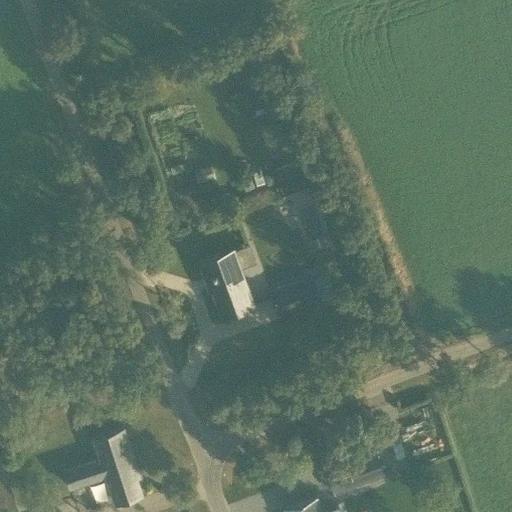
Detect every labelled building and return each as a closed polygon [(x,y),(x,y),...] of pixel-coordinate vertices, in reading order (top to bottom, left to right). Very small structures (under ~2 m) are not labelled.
[(284,120),(261,128),(271,154),(294,145),(284,120)] [(272,163),(279,177),(305,166),(299,151),(272,163)] [(281,181),(290,210),(316,202),(307,172),(281,181)] [(334,181),(317,187),(323,203),(340,197),(334,181)] [(232,248),(218,253),(199,260),(209,289),(212,288),(222,316),(253,304),(232,248)] [(311,274),(305,277),(269,290),(279,316),(321,301),(311,274)] [(0,382),(12,377),(9,370),(33,358),(23,338),(0,349),(0,382)] [(93,438),(98,455),(100,459),(63,470),(68,485),(105,474),(113,502),(141,493),(134,470),(137,469),(124,428),(93,438)] [(335,454),(339,464),(326,470),(334,492),(383,473),(370,441),(335,454)] [(16,511),(0,458),(0,511),(16,511)] [(285,511),(322,511),(316,495),(284,507),(285,511)]
